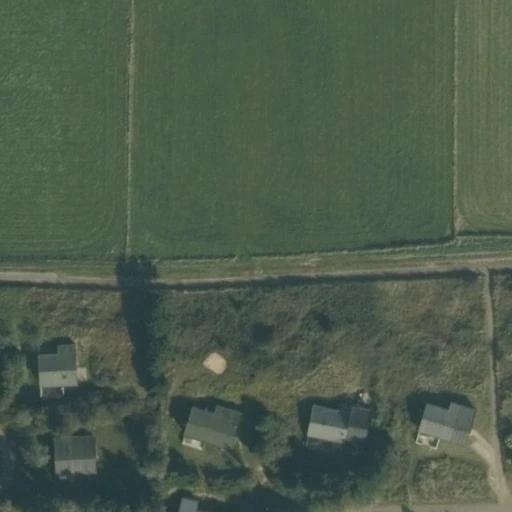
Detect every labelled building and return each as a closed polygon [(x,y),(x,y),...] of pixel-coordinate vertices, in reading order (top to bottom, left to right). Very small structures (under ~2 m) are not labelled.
[(40,385),(77,383),(74,345),(64,345),(65,353),(38,355),(40,385)] [(427,404),(418,430),(464,445),(475,410),(451,403),(449,410),(427,404)] [(308,434),(347,442),(363,445),(370,409),(342,404),(341,411),(313,405),(308,434)] [(193,407),(185,434),(219,444),(221,438),(231,441),(229,448),(242,452),(251,425),(239,421),(241,414),(217,406),(215,414),(193,407)] [(57,472),(95,470),(93,436),(55,438),(57,472)] [(181,506),(179,511),(205,511),(195,509),(197,501),(183,497),(181,506)]
